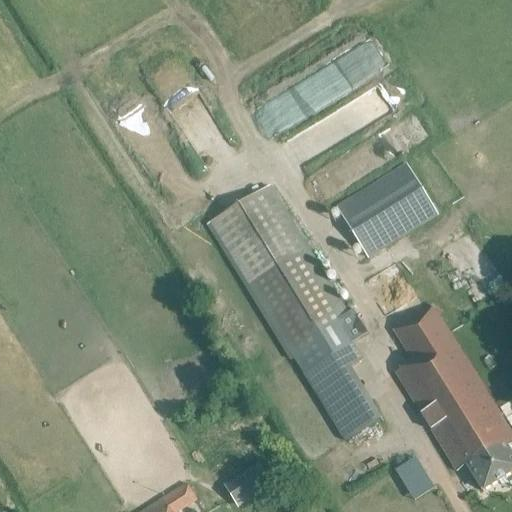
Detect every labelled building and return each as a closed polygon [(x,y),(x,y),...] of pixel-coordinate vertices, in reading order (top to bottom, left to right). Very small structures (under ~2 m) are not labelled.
[(360,51),(282,88),(298,123),(385,82),(377,66),(380,65),(369,40),(357,45),(360,51)] [(113,81),(167,176),(190,163),(136,68),(113,81)] [(390,139),(393,145),(421,128),(404,100),(347,135),(361,156),(390,139)] [(367,258),(435,216),(405,167),(336,210),(367,258)] [(195,183),(165,202),(181,227),(211,207),(195,183)] [(358,359),(350,346),(364,337),(350,314),(344,317),(266,190),(210,224),(312,388),(358,359)] [(474,255),(462,262),(452,243),(439,250),(455,279),(468,271),(479,291),(507,275),(482,229),(465,238),(474,255)] [(511,446),(511,434),(509,430),(433,308),(394,332),(413,363),(396,374),(457,473),(467,467),(483,493),(511,474),(511,455),(508,449),(511,446)] [(259,465),(226,486),(239,507),(272,486),(259,465)] [(185,485),(173,493),(143,511),(181,511),(196,503),(185,485)]
